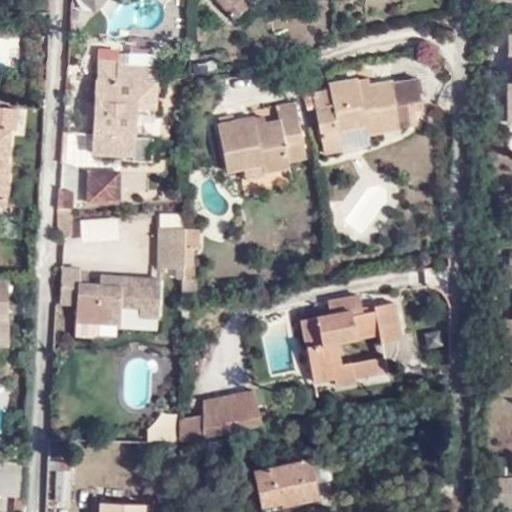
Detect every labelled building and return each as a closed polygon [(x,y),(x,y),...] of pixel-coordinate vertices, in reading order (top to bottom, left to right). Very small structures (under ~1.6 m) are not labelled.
[(106,0),(77,0),(94,14),(106,0)] [(248,5),(249,4),(244,0),(216,0),(234,18),(234,17),(242,27),(256,14),(248,5)] [(76,24),(80,14),(71,10),(71,22),(76,24)] [(94,119),(93,157),(133,158),(135,111),(155,112),(156,84),(157,68),(137,67),(123,67),(117,67),(117,61),(97,60),(96,80),(95,107),(94,119)] [(331,91),(314,94),(314,95),(316,102),(322,133),(365,126),(367,135),(427,120),(422,78),(405,81),(392,84),(392,81),(369,86),(361,88),(359,81),(358,79),(332,85),(331,91)] [(367,80),(359,81),(361,88),(369,86),(367,80)] [(306,104),(316,102),(314,95),(304,97),(306,104)] [(266,124),(256,126),(256,119),(256,117),(235,121),(234,117),(221,119),(222,124),(219,125),(228,171),(245,167),(264,164),(265,172),(290,167),(289,162),(307,159),(298,103),(278,106),(280,122),(266,124)] [(94,119),(95,107),(87,106),(87,119),(94,119)] [(328,152),(370,144),(367,135),(365,126),(322,133),(328,152)] [(10,130),(0,128),(0,209),(2,210),(9,165),(5,165),(10,130)] [(71,156),(90,154),(88,134),(69,136),(71,156)] [(136,139),(134,162),(150,163),(153,141),(136,139)] [(247,180),(266,177),(265,172),(264,164),(245,167),(247,180)] [(118,206),(118,176),(88,176),(88,208),(118,206)] [(72,195),(58,194),(57,210),(72,209),(72,195)] [(80,219),(79,242),(118,242),(118,220),(80,219)] [(181,271),(180,224),(159,224),(159,271),(181,271)] [(197,284),(198,263),(187,262),(186,284),(197,284)] [(511,267),(499,268),(500,289),(511,289),(511,320),(499,320),(499,360),(511,359),(511,267)] [(139,319),(156,320),(160,281),(99,276),(98,287),(78,285),(80,270),(61,268),(58,305),(76,307),(75,321),(74,335),(92,337),(98,333),(99,325),(118,326),(120,308),(140,310),(139,319)] [(369,308),(366,292),(335,299),(338,311),(320,315),(304,319),(316,373),(338,368),(341,381),(363,376),(361,370),(358,355),(348,357),(343,336),(378,328),(380,339),(403,334),(396,303),(369,308)] [(335,299),(318,303),(320,315),(338,311),(335,299)] [(386,364),(383,349),(358,355),(361,370),(386,364)] [(207,436),(262,425),(255,388),(203,398),(202,437),(207,436)] [(196,438),(196,412),(179,412),(178,440),(196,438)] [(317,499),(309,460),(252,470),(259,507),(277,504),(278,507),(317,499)] [(0,466),(0,501),(23,504),(24,469),(0,466)] [(511,508),(511,479),(489,479),(489,508),(511,508)]
